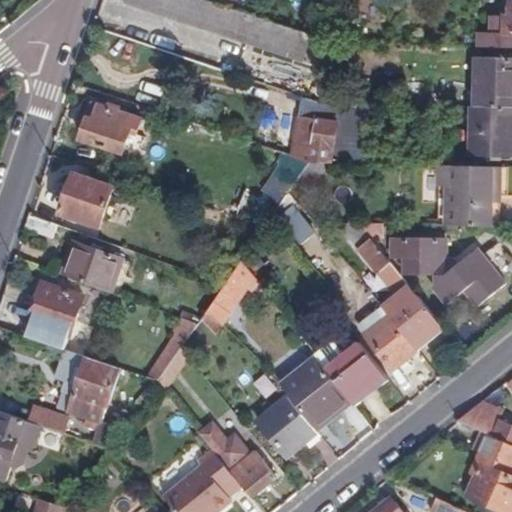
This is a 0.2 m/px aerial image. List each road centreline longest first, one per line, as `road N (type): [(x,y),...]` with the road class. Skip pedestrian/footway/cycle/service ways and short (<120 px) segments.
road 1 (residential): [(313,511),(511,352)]
road 2 (residential): [(70,8),(0,230)]
